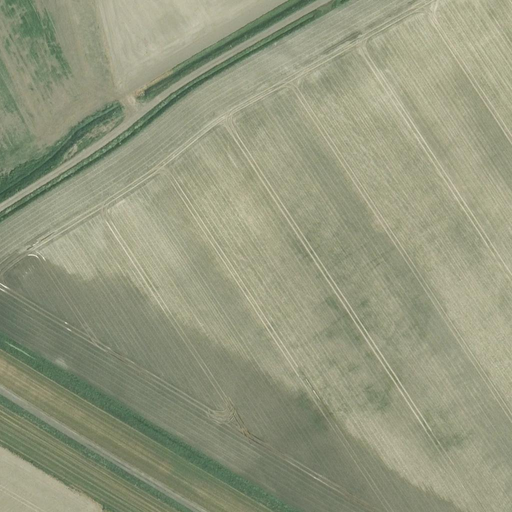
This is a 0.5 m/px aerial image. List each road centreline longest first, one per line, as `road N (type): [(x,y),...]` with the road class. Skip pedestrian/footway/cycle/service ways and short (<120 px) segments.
road 1 (track): [(0,209),(175,87),(323,0)]
road 2 (track): [(0,389),(201,511)]
